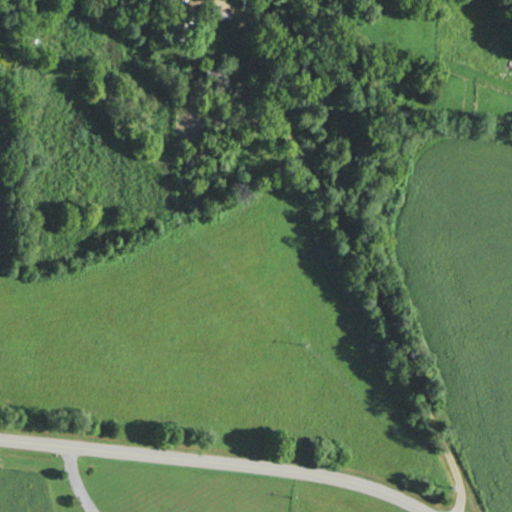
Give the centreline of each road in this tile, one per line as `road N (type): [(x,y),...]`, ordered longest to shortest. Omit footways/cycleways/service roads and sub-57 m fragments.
road 1 (residential): [(458,511),(443,447),(385,326),(275,0)]
road 2 (tertiary): [(419,511),(341,481),(0,441)]
